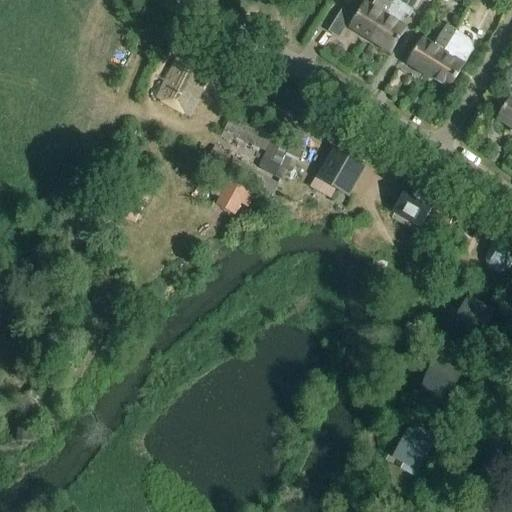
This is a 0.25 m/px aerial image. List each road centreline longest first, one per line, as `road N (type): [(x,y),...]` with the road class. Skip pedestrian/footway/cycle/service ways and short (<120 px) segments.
road 1 (unclassified): [(437,151),(188,0)]
road 2 (residential): [(511,16),(437,151)]
